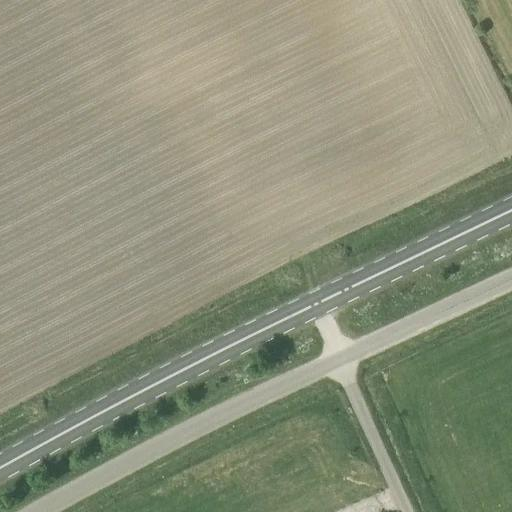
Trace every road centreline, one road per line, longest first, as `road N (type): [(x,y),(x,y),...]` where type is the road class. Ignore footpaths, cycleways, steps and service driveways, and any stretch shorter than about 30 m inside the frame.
road 1 (primary): [(0,468),(511,210)]
road 2 (unclassified): [(37,511),(267,392),(511,279)]
